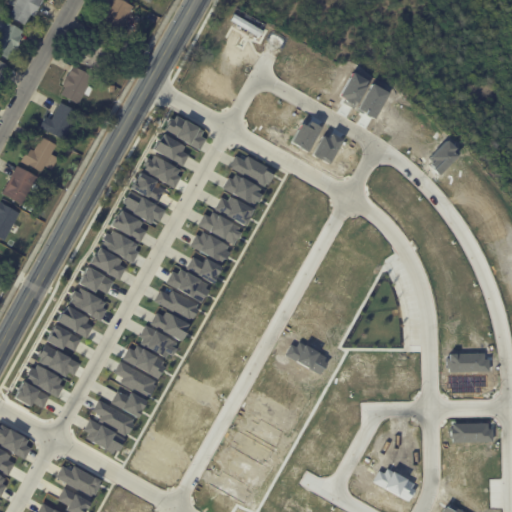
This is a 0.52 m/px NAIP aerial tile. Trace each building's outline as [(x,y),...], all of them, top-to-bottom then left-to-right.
[(42,0),(34,16),(30,14),(25,24),(9,15),(14,6),(7,2),(8,0),(42,0)] [(107,4),(109,0),(123,0),(134,6),(118,34),(97,21),(107,4)] [(228,20),(256,36),(263,24),(235,8),(228,20)] [(23,33),(8,59),(0,54),(0,17),(24,31),(23,33)] [(116,42),(98,71),(78,59),(86,47),(89,49),(99,32),(116,42)] [(69,72),(73,64),(93,76),(88,85),(93,88),(89,96),(84,93),(78,104),(60,94),(64,87),(62,85),(69,72)] [(353,72),(339,96),(345,99),(343,102),(352,107),(355,102),(356,102),(366,86),(364,84),(366,80),(353,72)] [(372,83),(357,108),(373,117),(388,92),(372,83)] [(55,112),(60,102),(79,112),(65,139),(46,129),(55,112)] [(174,116),(172,119),(168,117),(162,129),(173,135),(173,136),(198,150),(204,139),(198,136),(201,130),(174,116)] [(301,124),(292,141),(297,144),(296,146),(307,151),(319,128),(309,123),(307,127),(301,124)] [(161,133),(158,138),(157,137),(150,149),(168,158),(180,165),(187,154),(180,151),(183,146),(161,133)] [(322,136),(312,154),(327,162),(340,139),(331,135),(328,139),(322,136)] [(37,145),(42,137),(57,145),(51,155),(55,157),(52,162),(48,160),(41,172),(21,160),(28,148),(33,151),(37,145)] [(447,140),(431,156),(434,160),(431,164),(439,172),(458,152),(447,140)] [(151,155),(149,159),(145,157),(141,164),(144,165),(142,169),(145,171),(144,172),(172,187),(178,177),(174,175),(177,169),(151,155)] [(245,155),(242,161),(233,156),(227,166),(262,186),(263,183),(266,184),(271,175),(268,173),(270,169),(245,155)] [(9,180),(17,165),(38,177),(35,184),(39,186),(36,191),(32,189),(25,201),(34,206),(31,211),(22,207),(23,205),(1,193),(9,180)] [(138,172),(129,188),(155,203),(162,191),(151,185),(153,180),(138,172)] [(233,173),(230,179),(226,176),(220,187),(251,205),(254,200),(256,202),(260,194),(256,192),(259,188),(233,173)] [(478,173),(460,187),(464,192),(459,196),(466,204),(486,187),(483,182),(485,181),(478,173)] [(286,184),(284,189),(286,190),(282,196),(315,214),(320,205),(315,203),(318,197),(293,183),(291,187),(286,184)] [(127,190),(120,202),(124,204),(122,206),(130,211),(130,212),(149,223),(152,217),(157,220),(163,210),(127,190)] [(228,195),(225,200),(219,197),(212,208),(243,226),(249,215),(247,214),(251,208),(228,195)] [(13,223),(3,241),(0,239),(0,202),(19,213),(13,223)] [(118,210),(114,217),(112,217),(108,225),(138,242),(144,230),(137,227),(140,222),(118,210)] [(210,211),(208,216),(202,213),(196,225),(232,245),(238,233),(235,231),(237,226),(210,211)] [(110,230),(107,234),(104,232),(100,239),(102,240),(99,245),(130,262),(136,252),(132,250),(135,244),(110,230)] [(201,232),(198,237),(194,234),(188,245),(222,264),(228,252),(224,250),(226,245),(201,232)] [(511,234),(490,245),(494,255),(493,255),(496,262),(511,254),(511,234)] [(97,246),(92,255),(91,254),(86,263),(117,280),(123,268),(117,264),(120,259),(97,246)] [(203,258),(201,262),(190,256),(185,267),(195,272),(194,274),(210,282),(219,266),(203,258)] [(511,259),(501,264),(503,270),(500,271),(504,282),(511,279),(511,259)] [(84,266),(81,273),(76,283),(92,292),(94,287),(104,293),(111,281),(84,266)] [(179,269),(176,274),(170,271),(164,282),(199,302),(206,290),(203,288),(205,284),(179,269)] [(78,287),(75,292),(71,290),(67,297),(69,298),(67,303),(98,320),(104,309),(100,307),(103,301),(78,287)] [(169,289),(167,294),(158,289),(152,300),(187,320),(188,317),(191,318),(196,309),(193,307),(195,303),(169,289)] [(65,305),(61,312),(59,311),(54,321),(84,337),(90,326),(84,322),(87,318),(65,305)] [(446,310),(447,329),(476,327),(475,314),(463,314),(463,310),(446,310)] [(164,311),(161,315),(154,312),(148,324),(178,341),(185,329),(184,328),(186,324),(164,311)] [(52,324),(43,340),(59,349),(62,345),(72,350),(79,339),(52,324)] [(143,325),(137,336),(141,338),(138,343),(164,358),(166,354),(170,355),(174,348),(172,347),(174,342),(143,325)] [(43,344),(39,350),(38,349),(35,355),(38,357),(36,362),(63,377),(66,371),(71,374),(78,363),(43,344)] [(135,345),(132,350),(126,347),(120,358),(156,378),(159,372),(160,372),(163,366),(160,364),(162,360),(135,345)] [(289,345),(284,354),(319,374),(325,363),(321,361),(324,357),(304,345),(301,351),(289,345)] [(449,353),(449,358),(446,358),(446,367),(449,367),(449,371),(487,371),(487,359),(483,359),(483,353),(449,353)] [(118,361),(153,380),(151,384),(153,385),(148,394),(145,393),(143,396),(118,382),(121,377),(112,372),(118,361)] [(34,364),(32,369),(28,367),(24,374),(26,375),(23,379),(35,386),(55,397),(61,386),(57,384),(60,378),(34,364)] [(178,374),(172,386),(207,405),(212,397),(209,395),(212,388),(183,372),(181,376),(178,374)] [(486,375),(486,385),(481,385),(481,392),(453,392),(453,388),(448,388),(448,375),(486,375)] [(20,381),(47,396),(40,407),(30,401),(27,406),(12,397),(16,389),(17,389),(18,388),(17,387),(20,381)] [(128,392),(125,396),(116,391),(109,402),(135,417),(144,401),(128,392)] [(259,401),(253,410),(282,426),(285,422),(288,424),(291,417),(287,415),(290,411),(265,397),(262,403),(259,401)] [(96,399),(90,410),(99,415),(96,421),(122,435),(124,432),(126,433),(132,423),(129,422),(131,419),(96,399)] [(157,413),(153,420),(155,422),(153,425),(186,443),(191,434),(188,432),(191,427),(162,411),(160,414),(157,413)] [(87,419),(81,430),(86,433),(83,438),(110,453),(113,449),(116,450),(122,439),(87,419)] [(252,420),(246,431),(275,447),(281,437),(279,436),(281,431),(261,419),(258,424),(252,420)] [(486,423),(486,429),(490,429),(490,440),(453,441),(453,437),(450,438),(449,428),(452,428),(452,424),(486,423)] [(0,425),(0,445),(22,458),(28,448),(23,445),(26,439),(0,425)] [(238,431),(232,441),(239,445),(237,449),(260,463),(263,458),(267,460),(272,450),(238,431)] [(146,432),(140,444),(175,463),(180,453),(175,451),(178,445),(152,432),(151,435),(146,432)] [(454,445),(454,450),(450,450),(450,462),(489,461),(489,450),(483,450),(483,444),(454,445)] [(139,449),(134,459),(136,460),(133,465),(153,476),(156,471),(162,475),(167,464),(139,449)] [(0,450),(0,472),(5,475),(11,463),(5,459),(7,455),(0,450)] [(261,468),(254,483),(219,465),(225,453),(245,464),(247,461),(261,468)] [(97,480),(95,484),(97,485),(92,494),(90,493),(88,496),(53,477),(59,466),(69,471),(71,466),(97,480)] [(378,471),(373,481),(408,500),(413,490),(409,488),(411,483),(393,473),(390,478),(378,471)] [(214,473),(209,484),(242,502),(247,493),(243,491),(247,484),(228,474),(225,479),(214,473)] [(61,487),(55,499),(64,504),(65,505),(62,509),(67,511),(81,511),(87,502),(61,487)] [(203,498),(209,488),(234,503),(228,511),(215,511),(211,509),(213,504),(203,498)] [(57,511),(40,502),(34,511),(57,511)]
